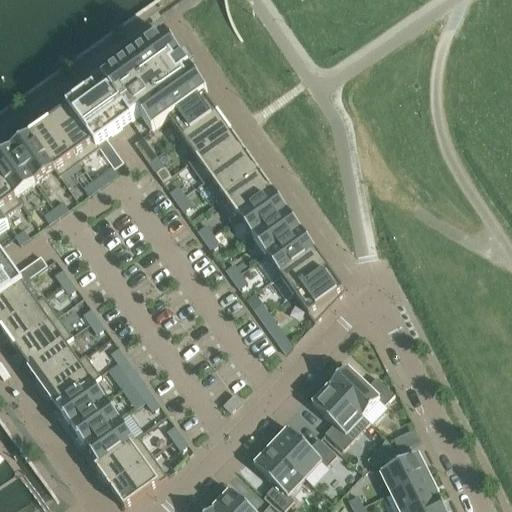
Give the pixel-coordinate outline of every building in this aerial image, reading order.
[(94,92),(69,110),(100,154),(101,154),(98,150),(141,119),(153,136),(207,96),(191,73),(183,63),(166,38),(103,83),(93,90),(94,92)] [(207,96),(153,136),(170,125),(183,143),(219,118),(205,99),(208,97),(207,96)] [(68,112),(50,125),(81,168),(100,154),(69,110),(68,111),(68,112)] [(219,118),(183,143),(197,162),(189,167),(189,168),(232,138),(219,118)] [(50,125),(30,139),(61,182),(81,168),(50,125)] [(232,138),(189,168),(203,188),(246,157),(232,138)] [(30,139),(11,153),(36,188),(55,175),(60,183),(61,182),(30,139)] [(107,144),(98,150),(101,154),(100,154),(103,159),(113,152),(107,144)] [(113,152),(103,159),(109,167),(119,160),(113,152)] [(151,152),(143,158),(150,167),(158,162),(151,152)] [(11,153),(0,160),(0,179),(22,210),(23,210),(17,202),(36,188),(11,153)] [(246,157),(203,188),(204,189),(208,186),(221,204),(217,206),(217,207),(260,177),(246,157)] [(119,160),(109,167),(115,175),(124,168),(119,160)] [(158,162),(150,167),(157,177),(164,171),(158,162)] [(260,177),(217,207),(231,227),(274,196),(260,177)] [(0,220),(9,233),(10,232),(3,223),(22,210),(0,179),(0,220)] [(103,179),(93,186),(99,194),(109,187),(103,179)] [(93,186),(83,193),(89,201),(99,194),(93,186)] [(178,191),(170,197),(177,206),(185,201),(178,191)] [(274,196),(231,227),(232,228),(240,222),(253,241),(288,216),(274,196)] [(185,201),(177,206),(184,216),(193,210),(185,201)] [(64,207),(54,214),(60,222),(70,215),(64,207)] [(54,214),(44,221),(50,229),(60,222),(54,214)] [(288,216),(253,241),(267,260),(302,235),(288,216)] [(0,305),(24,288),(17,279),(0,254),(0,239),(9,233),(0,220),(0,305)] [(207,230),(198,236),(205,245),(213,240),(207,230)] [(25,235),(15,242),(21,250),(31,243),(25,235)] [(267,260),(257,267),(271,287),(281,280),(316,255),(302,235),(267,260)] [(213,240),(205,245),(212,255),(220,250),(213,240)] [(316,255),(281,280),(295,299),(330,274),(316,255)] [(41,262),(33,267),(40,276),(48,271),(41,262)] [(33,267),(25,273),(32,282),(40,276),(33,267)] [(234,269),(226,275),(233,285),(241,279),(234,269)] [(25,273),(17,279),(24,288),(32,282),(25,273)] [(64,274),(56,280),(63,290),(71,284),(64,274)] [(330,274),(295,299),(316,328),(346,296),(330,274)] [(241,279),(233,285),(240,294),(248,289),(241,279)] [(71,284),(63,290),(70,300),(78,294),(71,284)] [(24,288),(0,305),(0,330),(2,333),(45,302),(44,302),(37,307),(24,289),(24,288)] [(45,302),(2,333),(16,353),(59,322),(45,302)] [(262,308),(254,314),(261,324),(269,318),(262,308)] [(92,314),(84,319),(90,329),(99,323),(92,314)] [(269,318),(261,324),(268,333),(276,328),(269,318)] [(59,322),(16,353),(30,372),(73,342),(59,322)] [(99,323),(90,329),(97,339),(106,333),(99,323)] [(73,342),(30,372),(44,392),(87,361),(86,360),(79,366),(66,348),(74,342),(73,342)] [(120,353),(111,358),(118,368),(127,362),(120,353)] [(87,361),(44,392),(58,411),(101,381),(87,361)] [(127,362),(118,368),(125,378),(134,372),(127,362)] [(347,372),(330,390),(370,428),(372,430),(388,413),(385,410),(395,400),(377,382),(368,392),(347,372)] [(101,381),(58,411),(72,431),(107,406),(94,387),(102,381),(101,381)] [(370,428),(330,390),(313,408),(335,429),(326,439),(344,456),(370,428)] [(147,391),(139,397),(146,407),(154,401),(147,391)] [(234,399),(223,411),(231,418),(242,407),(234,399)] [(154,401),(146,407),(153,417),(161,411),(155,402),(154,401)] [(107,406),(72,431),(86,450),(121,425),(107,406)] [(121,425),(86,450),(99,469),(96,471),(96,472),(140,441),(139,441),(134,444),(121,425)] [(175,430),(167,437),(174,446),(182,440),(175,430)] [(338,461),(319,444),(310,453),(289,433),(272,451),(305,483),(321,466),(328,472),(338,461)] [(182,440),(174,446),(181,456),(189,450),(182,440)] [(140,441),(96,472),(110,492),(154,461),(140,441)] [(289,500),(305,483),(272,451),(255,470),(276,489),(267,499),(280,511),(289,511),(295,506),(289,500)] [(392,497),(428,479),(418,458),(381,476),(392,497)] [(154,461),(110,492),(124,511),(125,511),(168,481),(154,461)] [(399,511),(413,511),(439,500),(428,479),(392,497),(399,511)] [(250,511),(234,497),(232,494),(214,511),(250,511)] [(444,511),(439,500),(413,511),(444,511)] [(352,511),(362,511),(364,511),(358,501),(349,505),(352,511)]
